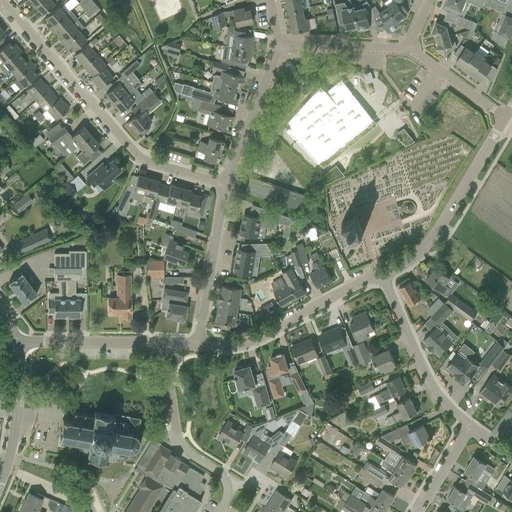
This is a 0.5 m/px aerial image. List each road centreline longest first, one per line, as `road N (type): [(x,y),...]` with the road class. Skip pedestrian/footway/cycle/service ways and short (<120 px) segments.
road 1 (residential): [(226,184),(166,172),(143,158),(2,0)]
road 2 (unclassified): [(379,276),(434,237),(505,116)]
road 3 (residential): [(200,348),(249,340),(379,276)]
road 4 (residential): [(220,511),(224,473),(178,440),(163,347)]
road 5 (residential): [(470,427),(432,387),(379,276)]
road 6 (residential): [(200,348),(226,184)]
road 7 (residential): [(15,342),(163,347)]
road 8 (residential): [(226,184),(279,49)]
road 9 (tertiary): [(0,474),(19,383),(15,342)]
road 10 (residential): [(408,50),(279,49)]
